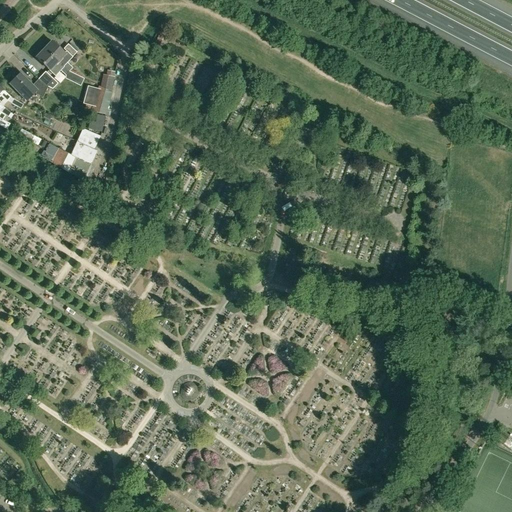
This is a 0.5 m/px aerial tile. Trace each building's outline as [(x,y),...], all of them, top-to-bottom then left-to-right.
[(52,41),(45,49),(63,66),(69,71),(72,68),(67,63),(67,62),(72,57),(77,52),(68,44),(63,49),(67,52),(65,53),(52,41)] [(45,49),(36,58),(49,70),(54,75),(55,76),(61,70),(65,75),(69,71),(63,66),(45,49)] [(57,83),(55,81),(45,72),(38,79),(44,85),(48,87),(52,89),(57,83)] [(44,85),(38,79),(32,85),(20,73),(19,75),(18,74),(15,77),(15,78),(10,83),(27,101),(35,93),(37,95),(43,98),(48,87),(44,85)] [(103,74),(100,89),(111,92),(112,86),(114,77),(113,77),(106,75),(103,74)] [(0,86),(0,103),(3,106),(11,97),(0,86)] [(91,111),(94,112),(105,115),(111,92),(100,89),(98,89),(96,98),(94,107),(92,106),(91,111)] [(11,97),(8,101),(21,108),(23,104),(11,97)] [(0,118),(3,120),(5,116),(9,118),(12,114),(3,106),(0,103),(0,118)] [(0,124),(6,129),(9,124),(3,120),(0,118),(0,124)] [(83,129),(77,142),(85,146),(94,149),(100,136),(83,129)] [(33,136),(30,141),(37,145),(40,140),(33,136)] [(85,146),(79,159),(83,161),(91,165),(97,151),(94,149),(85,146)] [(94,167),(91,165),(83,161),(79,159),(76,158),(68,172),(75,177),(86,183),(94,167)]
